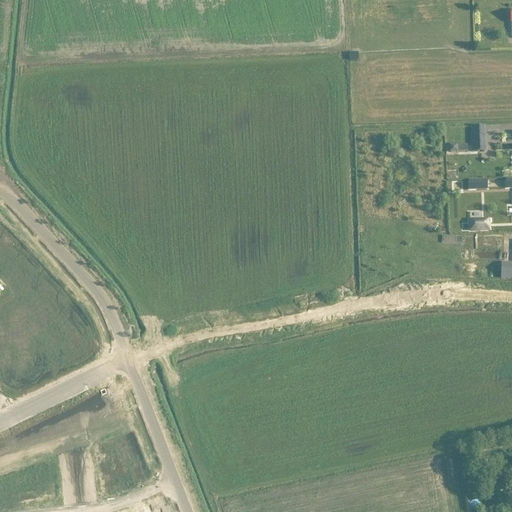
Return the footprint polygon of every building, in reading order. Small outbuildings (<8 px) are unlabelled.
[(484,139),(472,140),(472,152),(485,151),(484,139)] [(487,181),(469,182),(469,190),(487,189),(487,181)] [(471,221),(470,221),(471,231),(489,230),(488,220),(477,221),(477,223),(471,223),(471,221)] [(7,249),(0,255),(0,259),(3,262),(6,259),(13,267),(28,254),(28,253),(27,253),(20,245),(11,253),(7,249)] [(28,254),(13,267),(21,275),(35,262),(35,261),(28,254)] [(35,262),(21,275),(28,283),(42,270),(35,262),(36,262),(35,261),(35,262)] [(501,265),(501,278),(502,278),(511,278),(511,263),(501,264),(501,265)] [(42,270),(28,283),(35,291),(32,294),(36,299),(46,291),(41,286),(50,278),(42,270)] [(53,296),(42,302),(45,308),(49,306),(54,316),(75,306),(74,306),(73,304),(74,304),(70,296),(69,297),(68,295),(56,302),(53,296)] [(75,306),(54,316),(60,327),(55,329),(59,335),(70,330),(67,324),(80,317),(75,306)] [(0,333),(5,332),(10,330),(5,319),(9,318),(6,309),(0,310),(0,333)] [(5,332),(0,333),(0,347),(10,344),(5,332)] [(77,338),(65,343),(68,349),(72,348),(77,360),(83,358),(83,359),(91,356),(90,355),(98,352),(97,350),(98,350),(95,340),(93,341),(93,339),(79,344),(77,338)] [(10,344),(0,347),(0,362),(15,356),(15,355),(10,344)] [(15,356),(0,362),(0,375),(7,372),(10,381),(27,374),(19,354),(15,355),(15,356)] [(122,440),(114,443),(118,453),(136,446),(135,446),(132,436),(124,439),(122,440)] [(136,446),(118,453),(121,463),(139,456),(140,456),(136,446),(135,446),(136,446)] [(139,456),(121,463),(125,472),(143,465),(140,456),(139,456)] [(488,460),(477,462),(478,471),(489,469),(488,460)] [(129,482),(122,484),(125,491),(137,486),(134,480),(137,479),(139,479),(139,478),(147,475),(143,465),(125,472),(129,482)] [(48,481),(39,482),(41,501),(51,500),(50,486),(56,486),(55,473),(48,474),(48,481)] [(39,482),(28,483),(31,502),(41,501),(39,482)] [(28,483),(18,484),(20,503),(31,502),(28,483)] [(18,484),(8,485),(10,504),(20,503),(18,484)]
